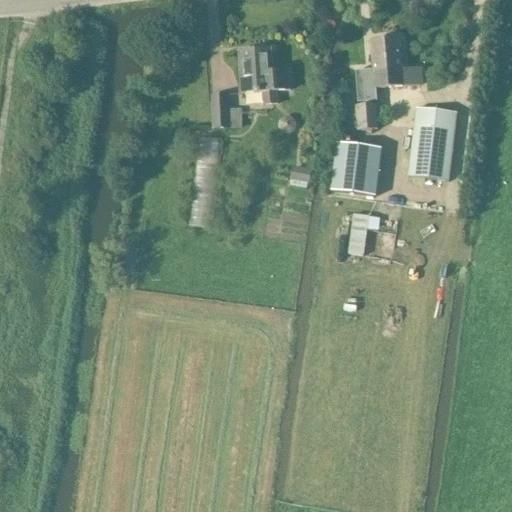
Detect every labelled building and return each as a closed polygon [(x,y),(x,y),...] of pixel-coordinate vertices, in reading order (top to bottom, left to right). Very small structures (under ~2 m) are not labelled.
[(373,72),(356,73),(358,105),(376,103),(375,91),(421,87),(420,71),(402,73),(399,41),(370,43),(373,72)] [(270,51),(239,54),(242,96),(263,94),(264,107),(276,106),(275,93),(289,92),(288,73),(271,74),(270,51)] [(216,98),(211,98),(211,104),(212,130),(213,130),(228,129),(242,129),(241,110),(227,111),(227,97),(216,98)] [(375,107),(343,110),(345,133),(377,131),(375,107)] [(416,111),(408,178),(446,183),(447,176),(454,116),(422,112),(416,111)] [(278,130),(284,137),(290,137),(296,132),(296,125),(292,119),(284,118),(278,122),(278,130)] [(335,147),(330,193),(374,198),(379,152),(335,147)] [(293,168),(290,187),(306,190),(309,171),(293,168)]
